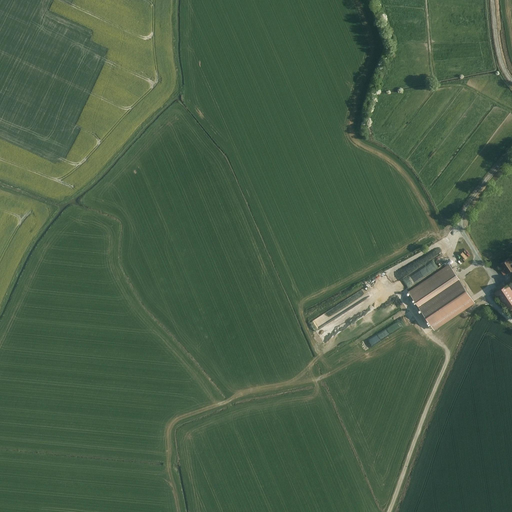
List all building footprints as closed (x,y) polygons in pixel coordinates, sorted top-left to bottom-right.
[(507,273),(511,269),(511,259),(511,258),(501,264),(507,273)] [(436,330),(476,302),(449,263),(409,291),(436,330)] [(445,263),(437,269),(438,271),(447,265),(445,263)] [(385,274),(378,277),(381,286),(388,283),(385,274)] [(511,304),(511,278),(495,291),(507,308),(511,304)] [(320,316),(311,322),(316,330),(325,325),(320,316)]
